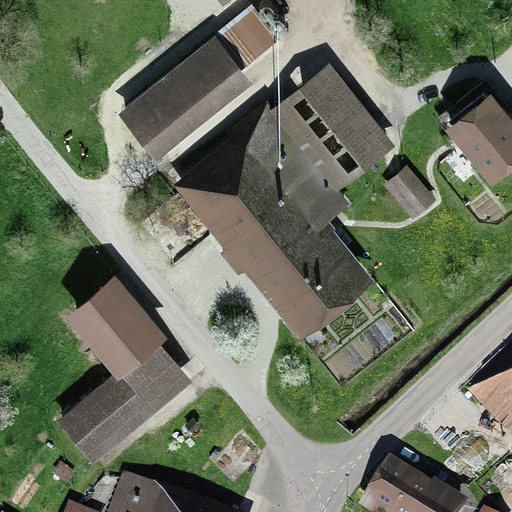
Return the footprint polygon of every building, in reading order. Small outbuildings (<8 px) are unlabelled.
[(251,6),(216,32),(243,67),(278,41),(251,6)] [(253,88),(212,37),(114,113),(155,165),(253,88)] [(328,61),(174,182),(294,335),(369,276),(323,217),(345,200),(338,191),(395,146),(328,61)] [(511,110),(487,80),(441,117),(490,177),(511,159),(511,110)] [(409,169),(385,188),(412,222),(436,204),(409,169)] [(118,371),(157,339),(165,333),(114,269),(66,307),(118,371)] [(157,339),(118,371),(57,419),(91,461),(191,382),(157,339)] [(511,345),(464,391),(511,440),(511,345)] [(457,511),(464,500),(384,455),(354,507),(362,511),(457,511)] [(229,511),(149,483),(138,511),(229,511)]
